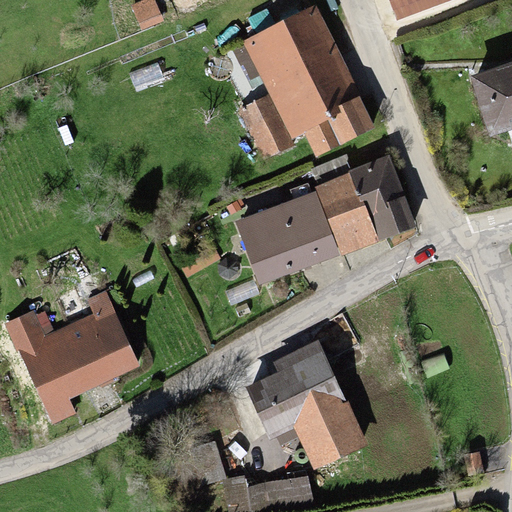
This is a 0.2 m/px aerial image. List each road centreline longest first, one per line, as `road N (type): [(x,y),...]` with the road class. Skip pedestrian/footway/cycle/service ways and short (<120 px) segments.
road 1 (residential): [(0,473),(126,424),(447,237)]
road 2 (residential): [(354,0),(447,237)]
